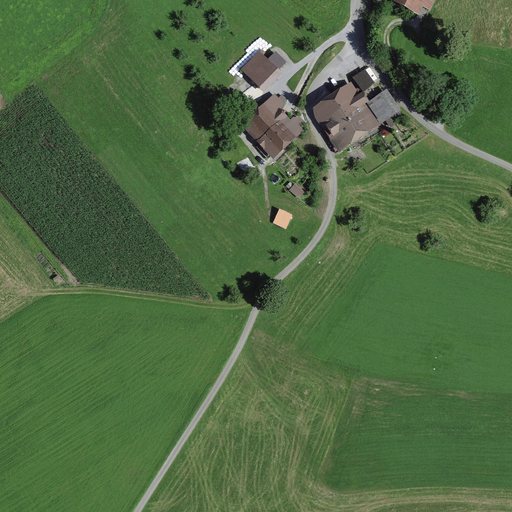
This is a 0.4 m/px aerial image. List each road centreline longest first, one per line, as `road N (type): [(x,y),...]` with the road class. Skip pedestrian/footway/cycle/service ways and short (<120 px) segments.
road 1 (unclassified): [(358,0),(365,46),(411,107),(448,136),(511,165)]
road 2 (track): [(264,287),(230,303),(44,288)]
